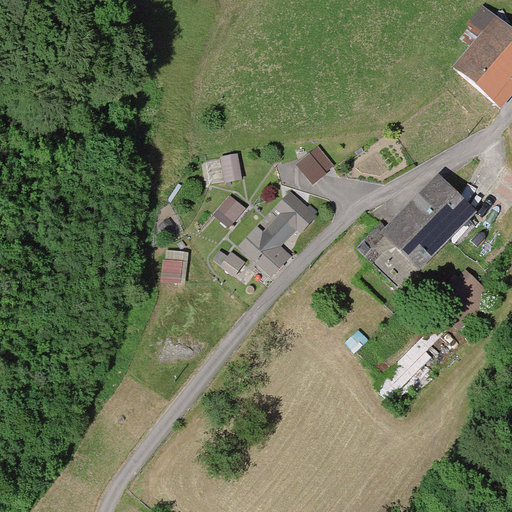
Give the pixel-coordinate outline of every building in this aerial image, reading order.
[(469,27),(483,38),(458,71),(506,108),(511,99),(511,34),(481,11),(469,27)] [(222,161),(227,187),(242,184),(237,158),(222,161)] [(325,177),(309,158),(296,169),(313,188),(325,177)] [(482,215),(443,178),(387,237),(426,274),(482,215)] [(214,217),(231,228),(244,208),(227,197),(214,217)] [(288,199),(276,214),(279,218),(264,236),(259,231),(240,253),(275,283),(294,261),(282,251),(299,232),(303,236),(315,222),(288,199)] [(221,269),(238,279),(245,267),(229,257),(221,269)] [(166,278),(185,278),(185,264),(166,263),(166,278)] [(490,300),(462,276),(437,307),(465,330),(490,300)]
